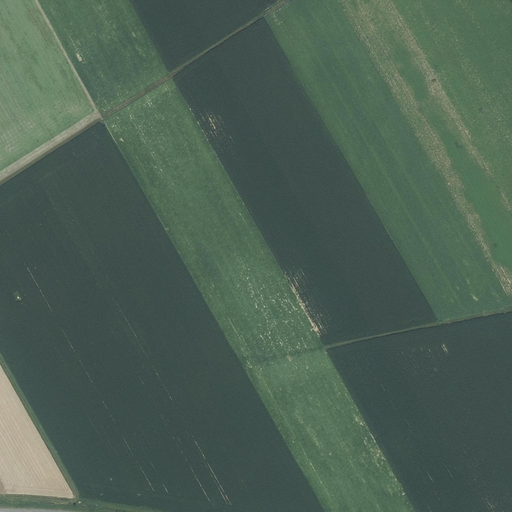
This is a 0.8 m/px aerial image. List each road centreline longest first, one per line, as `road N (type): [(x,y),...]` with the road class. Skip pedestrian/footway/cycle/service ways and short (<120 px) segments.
road 1 (track): [(288,0),(0,185)]
road 2 (track): [(511,309),(243,368)]
road 3 (track): [(0,354),(81,499)]
